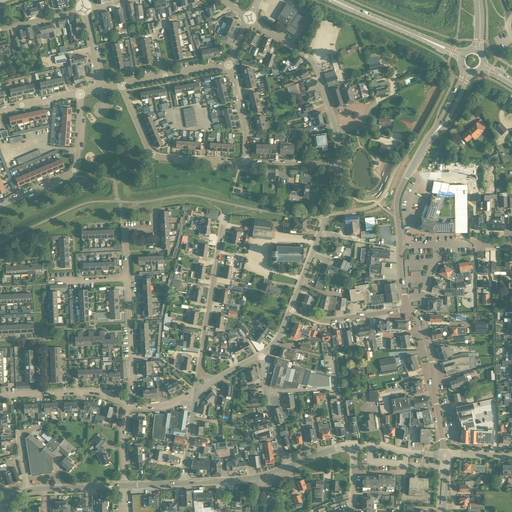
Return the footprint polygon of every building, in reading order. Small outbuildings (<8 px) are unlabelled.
[(56,9),(68,6),(66,0),(55,0),(54,0),(56,9)] [(161,11),(159,0),(154,1),(155,9),(158,9),(158,10),(157,10),(158,14),(162,14),(161,11)] [(189,0),(190,3),(188,3),(189,9),(196,8),(195,3),(197,2),(197,0),(189,0)] [(44,6),(43,2),(37,4),(38,8),(30,10),(31,16),(38,14),(38,15),(44,13),(42,6),(44,6)] [(133,13),(134,13),(134,7),(133,3),(127,4),(129,18),(127,18),(127,23),(130,22),(130,23),(135,22),(133,13)] [(306,16),(297,11),(298,10),(287,3),(277,19),(287,25),(284,29),(294,35),(306,16)] [(205,18),(212,16),(213,16),(212,11),(214,10),(212,4),(205,6),(205,7),(199,8),(200,12),(203,11),(205,18)] [(134,7),(134,13),(135,17),(136,17),(136,23),(140,22),(139,16),(143,16),(141,5),(134,7)] [(154,19),(156,19),(153,8),(145,10),(147,19),(154,17),(154,19)] [(123,9),(113,11),(116,27),(126,24),(123,9)] [(99,31),(104,30),(112,28),(109,12),(100,14),(102,25),(98,26),(99,31)] [(186,27),(188,26),(185,16),(180,18),(181,21),(184,20),(186,27)] [(226,24),(235,27),(237,22),(229,18),(226,24)] [(79,28),(81,27),(79,19),(73,20),(74,29),(73,29),(74,33),(79,31),(79,28)] [(232,33),(235,27),(226,24),(223,22),(221,28),(222,28),(224,29),(232,32),(232,33)] [(155,28),(154,23),(146,24),(148,34),(151,33),(150,29),(155,28)] [(49,39),(47,33),(46,26),(39,28),(41,34),(44,33),(45,39),(49,39)] [(23,29),(24,31),(22,31),(22,30),(18,31),(20,40),(25,39),(25,38),(26,38),(26,40),(34,38),(31,27),(23,29)] [(230,38),(232,33),(232,32),(224,29),(222,28),(220,34),(230,38)] [(253,45),(259,36),(252,32),(247,42),(253,45)] [(265,55),(271,39),(264,37),(259,52),(265,55)] [(7,40),(2,41),(6,55),(11,53),(7,40)] [(362,46),(359,47),(358,43),(337,51),(339,56),(341,55),(342,57),(355,52),(355,50),(358,49),(360,53),(364,52),(362,46)] [(200,51),(201,50),(201,53),(202,56),(202,59),(208,58),(207,49),(206,47),(206,46),(200,47),(200,49),(200,50),(200,51)] [(214,57),(213,48),(210,49),(209,46),(206,47),(207,49),(208,58),(214,57)] [(259,49),(251,46),(248,53),(256,57),(259,49)] [(220,47),(219,47),(213,48),(214,57),(220,56),(220,54),(222,53),(221,53),(220,47)] [(67,62),(68,67),(74,66),(74,63),(85,61),(84,56),(77,57),(77,55),(73,56),(72,54),(65,55),(54,57),(56,65),(67,62)] [(265,66),(270,68),(275,55),(270,54),(265,66)] [(296,69),(297,67),(300,64),(301,65),(303,62),(303,61),(302,60),(296,56),(292,63),(291,62),(288,66),(285,64),(280,70),(284,73),(287,68),(288,69),(288,70),(289,70),(296,69)] [(367,58),(369,65),(379,63),(378,56),(367,58)] [(379,63),(369,65),(370,72),(381,69),(379,63)] [(85,75),(83,65),(83,64),(74,66),(68,67),(69,77),(66,78),(67,85),(74,83),(74,84),(83,82),(82,76),(85,75)] [(251,68),(243,70),(244,76),(252,74),(255,74),(255,73),(254,69),(251,69),(251,68)] [(292,77),(294,80),(300,76),(302,79),(308,75),(305,69),(301,71),(299,69),(293,72),(295,75),(292,77)] [(339,88),(338,83),(334,71),(324,74),(328,87),(329,91),(339,88)] [(244,76),(246,82),(254,80),(256,80),(255,74),(252,74),(244,76)] [(223,79),(216,80),(213,81),(214,87),(217,86),(217,87),(224,85),(223,79)] [(254,80),(246,82),(247,89),(256,87),(254,80)] [(290,97),(292,97),(301,94),(302,96),(305,95),(307,103),(318,100),(315,91),(319,89),(316,80),(305,84),(299,86),(298,83),(294,85),(286,87),(290,97)] [(387,82),(377,84),(376,80),(374,80),(371,81),(372,85),(374,95),(389,92),(387,82)] [(343,82),(338,83),(339,88),(329,91),(334,108),(354,102),(349,82),(343,84),(343,82)] [(250,101),(259,99),(257,92),(249,95),(250,101)] [(250,101),(252,107),(260,105),(259,99),(250,101)] [(311,104),(307,105),(306,101),(304,101),(300,103),(302,109),(305,108),(306,112),(313,110),(311,104)] [(260,105),(252,107),(254,113),(262,111),(260,105)] [(183,109),(186,128),(196,126),(193,107),(183,109)] [(314,120),(322,119),(321,112),(309,115),(310,118),(314,117),(314,120)] [(147,125),(153,122),(150,116),(144,119),(147,125)] [(255,118),(256,125),(265,123),(265,122),(263,116),(255,118)] [(412,124),(413,120),(397,117),(396,120),(394,120),(379,119),(378,125),(393,127),(393,130),(410,134),(412,124)] [(324,125),(322,119),(314,120),(315,124),(311,125),(312,128),(316,127),(324,125)] [(474,140),(479,136),(481,138),(487,133),(483,132),(482,131),(486,128),(479,120),(461,136),(466,142),(472,137),(474,140)] [(265,123),(256,125),(258,131),(266,129),(270,128),(269,121),(265,122),(265,123)] [(147,125),(149,130),(155,128),(153,122),(147,125)] [(494,128),(501,135),(507,130),(500,123),(494,128)] [(155,128),(149,130),(152,136),(158,133),(155,128)] [(154,142),(160,139),(158,133),(152,136),(154,142)] [(322,151),(327,150),(326,146),(327,146),(325,134),(314,135),(316,148),(322,147),(322,151)] [(160,139),(154,142),(157,148),(163,145),(160,139)] [(381,154),(387,156),(391,147),(385,145),(385,146),(381,144),(378,152),(382,153),(381,154)] [(489,161),(498,156),(495,151),(486,155),(489,161)] [(61,159),(55,162),(59,170),(64,167),(61,159)] [(50,164),(53,172),(59,170),(55,162),(50,164)] [(44,167),(47,174),(53,172),(50,164),(44,167)] [(44,167),(38,169),(42,177),(47,174),(44,167)] [(42,177),(38,169),(33,171),(36,179),(42,177)] [(27,174),(30,182),(36,179),(33,171),(27,174)] [(21,176),(25,184),(30,182),(27,174),(21,176)] [(19,187),(25,184),(21,176),(15,179),(19,187)] [(449,184),(433,181),(417,229),(425,231),(432,234),(467,233),(467,184),(449,185),(449,184)] [(307,197),(309,185),(300,184),(300,186),(290,185),(289,191),(300,192),(299,196),(307,197)] [(232,192),(236,193),(235,196),(238,196),(238,194),(240,194),(241,190),(233,188),(232,192)] [(489,230),(490,230),(491,232),(493,232),(494,230),(496,230),(497,224),(497,216),(500,216),(500,213),(494,213),(494,220),(493,220),(492,223),(489,223),(489,230)] [(346,236),(360,234),(358,216),(344,217),(344,219),(346,236)] [(473,230),(481,230),(482,223),(481,223),(481,217),(475,217),(475,223),(474,223),(473,230)] [(204,226),(210,227),(211,219),(205,218),(205,220),(201,219),(200,223),(204,223),(204,226)] [(366,231),(360,232),(361,238),(376,236),(374,218),(365,219),(366,231)] [(305,231),(306,220),(294,219),(293,230),(305,231)] [(271,240),(272,231),(270,231),(271,222),(254,220),(252,237),(271,240)] [(208,235),(210,227),(204,226),(204,228),(200,228),(199,232),(203,232),(203,234),(208,235)] [(337,256),(342,246),(333,242),(329,253),(337,256)] [(271,251),(271,256),(271,258),(269,258),(269,266),(276,267),(277,261),(303,261),(303,258),(305,257),(305,252),(303,250),(303,247),(302,247),(302,244),(297,244),(297,247),(276,246),(270,245),(270,250),(271,250),(271,251)] [(366,257),(375,258),(389,259),(390,251),(377,250),(377,246),(374,246),(374,245),(367,245),(367,249),(366,257)] [(338,262),(349,267),(350,263),(347,262),(339,258),(338,262)] [(114,262),(108,262),(108,270),(115,270),(115,267),(118,266),(117,259),(114,259),(114,262)] [(366,260),(366,261),(366,265),(368,265),(367,272),(365,272),(364,278),(365,278),(364,283),(372,282),(372,279),(373,279),(373,278),(380,278),(381,262),(366,260)] [(347,271),(349,267),(338,262),(336,266),(344,270),(347,271)] [(460,274),(463,274),(464,276),(469,275),(469,274),(472,273),(470,262),(458,264),(458,265),(457,265),(458,269),(459,269),(460,274)] [(491,272),(506,272),(509,272),(509,263),(504,263),(504,267),(496,267),(496,263),(491,262),(491,272)] [(38,264),(34,264),(35,274),(42,273),(42,270),(46,270),(46,265),(42,265),(42,264),(38,265),(38,264)] [(321,273),(327,275),(330,276),(331,272),(328,271),(329,270),(330,271),(330,269),(333,270),(333,271),(337,272),(338,269),(331,266),(325,264),(321,273)] [(452,271),(443,266),(441,270),(440,270),(438,273),(439,274),(438,276),(438,277),(441,278),(449,280),(453,281),(455,282),(456,280),(456,278),(454,277),(453,278),(451,277),(452,275),(450,274),(452,271)] [(263,285),(266,287),(265,291),(278,296),(281,289),(271,285),(271,284),(272,280),(264,279),(263,285)] [(456,292),(456,289),(455,283),(455,282),(453,281),(449,280),(450,290),(444,290),(446,282),(435,279),(431,293),(443,296),(456,296),(456,292)] [(321,290),(324,284),(316,281),(314,288),(321,290)] [(369,293),(368,284),(354,286),(354,289),(349,290),(351,302),(363,300),(364,303),(371,302),(369,293)] [(314,302),(315,299),(312,298),(312,297),(306,295),(303,302),(309,304),(310,301),(314,302)] [(330,297),(323,295),(319,308),(327,310),(328,305),(329,298),(330,297)] [(436,313),(445,313),(449,313),(449,296),(443,296),(443,300),(441,299),(442,299),(436,299),(436,300),(428,300),(427,311),(436,311),(436,313)] [(336,298),(330,298),(328,305),(329,305),(329,309),(344,311),(346,298),(336,297),(336,298)] [(266,315),(273,318),(277,307),(275,306),(277,302),(271,300),(271,301),(267,299),(262,313),(266,314),(266,315)] [(187,317),(197,319),(198,312),(195,312),(195,309),(192,309),(191,314),(188,313),(187,317)] [(172,315),(168,314),(165,313),(163,324),(169,325),(170,319),(171,320),(172,317),(172,315)] [(429,322),(437,322),(437,321),(441,321),(441,314),(437,314),(437,315),(434,315),(434,316),(429,315),(429,318),(428,319),(428,320),(429,321),(429,322)] [(388,333),(389,322),(389,321),(384,320),(381,320),(376,322),(377,329),(374,330),(374,331),(375,331),(375,333),(378,333),(388,333)] [(395,322),(389,322),(388,333),(398,333),(398,332),(398,321),(395,321),(395,322)] [(398,332),(398,333),(402,332),(402,330),(408,330),(408,325),(407,325),(407,321),(402,321),(398,321),(398,332)] [(475,333),(486,333),(486,321),(475,321),(475,333)] [(309,335),(315,338),(318,332),(311,329),(310,333),(302,329),(303,326),(295,323),(293,329),(301,332),(309,335)] [(260,331),(259,333),(263,336),(268,330),(264,326),(263,328),(259,325),(257,328),(260,331)] [(364,326),(365,337),(368,336),(369,340),(375,339),(374,331),(374,330),(371,331),(370,325),(364,326)] [(361,337),(365,337),(364,326),(357,327),(358,333),(355,333),(356,342),(362,341),(361,337)] [(440,332),(444,331),(444,332),(449,331),(449,327),(443,327),(444,328),(435,330),(430,331),(432,338),(436,337),(437,338),(441,337),(440,332)] [(511,328),(508,329),(508,331),(510,331),(511,335),(506,335),(503,335),(503,338),(506,338),(511,337),(511,328)] [(301,332),(293,329),(291,336),(298,338),(299,335),(301,336),(302,337),(308,339),(309,335),(301,332)] [(331,333),(333,341),(333,345),(341,344),(339,330),(333,331),(334,333),(331,333)] [(345,345),(352,344),(350,330),(343,332),(345,345)] [(185,334),(184,340),(187,340),(187,341),(193,341),(194,335),(192,335),(192,332),(184,331),(183,334),(185,334)] [(263,336),(259,333),(257,335),(254,332),(252,335),(255,338),(254,339),(258,343),(263,336)] [(330,342),(333,341),(331,333),(329,334),(329,333),(322,334),(323,340),(323,343),(327,342),(326,341),(330,340),(330,342)] [(511,337),(506,338),(503,338),(503,341),(506,341),(508,341),(508,348),(511,347),(511,337)] [(243,345),(240,346),(243,351),(250,347),(248,342),(246,343),(244,339),(241,341),(243,345)] [(388,339),(388,349),(393,349),(393,346),(396,346),(396,341),(393,341),(393,339),(388,339)] [(243,351),(240,346),(238,347),(236,344),(233,345),(235,349),(233,350),(236,355),(243,351)] [(443,346),(437,348),(438,352),(437,352),(440,360),(453,355),(449,346),(443,348),(443,346)] [(219,358),(220,352),(217,352),(218,348),(214,347),(214,351),(212,351),(211,357),(219,358)] [(296,359),(298,354),(297,352),(294,351),(281,347),(279,357),(291,360),(292,359),(295,360),(296,359)] [(223,353),(220,352),(219,358),(228,359),(228,353),(226,353),(227,349),(223,349),(223,353)] [(184,363),(190,364),(191,358),(188,358),(189,355),(185,354),(184,358),(181,358),(181,363),(184,363)] [(502,364),(511,363),(511,354),(508,354),(508,361),(507,361),(502,361),(502,364)] [(409,364),(415,362),(413,355),(406,358),(407,358),(404,359),(405,363),(408,361),(409,364)] [(391,371),(391,373),(397,372),(396,369),(394,357),(379,360),(381,372),(391,370),(392,371),(391,371)] [(460,357),(452,359),(442,362),(444,371),(445,371),(446,375),(457,372),(457,373),(461,372),(461,371),(475,367),(475,357),(473,357),(460,357)] [(287,368),(289,361),(276,358),(274,365),(277,365),(287,368)] [(418,369),(415,362),(409,364),(410,369),(407,370),(408,372),(411,371),(418,369)] [(511,363),(502,364),(502,367),(508,367),(508,374),(511,373),(511,363)] [(287,368),(277,365),(272,387),(282,389),(297,389),(299,384),(312,387),(316,388),(331,388),(330,376),(316,372),(301,368),(293,366),(292,369),(287,368)] [(82,381),(84,381),(84,370),(78,370),(77,368),(75,368),(75,374),(78,374),(78,379),(82,379),(82,381)] [(180,378),(172,369),(170,371),(172,373),(179,379),(180,378)] [(245,371),(248,382),(257,379),(254,369),(245,371)] [(468,382),(466,376),(473,374),(472,370),(462,372),(463,376),(456,378),(457,380),(449,382),(451,389),(459,386),(459,385),(466,383),(468,382)] [(173,379),(170,381),(175,391),(181,388),(177,380),(174,382),(173,379)] [(175,391),(170,381),(168,382),(169,384),(166,386),(169,394),(175,391)] [(413,391),(413,388),(412,382),(410,382),(404,383),(405,390),(411,389),(411,391),(413,391)] [(233,385),(225,384),(223,396),(232,397),(233,385)] [(413,388),(413,391),(414,394),(424,392),(423,386),(413,388)] [(216,395),(213,391),(210,394),(204,400),(201,404),(200,414),(209,416),(211,407),(206,405),(216,395)] [(252,405),(260,403),(258,396),(259,396),(258,391),(248,393),(250,400),(251,400),(252,405)] [(313,394),(314,404),(320,403),(319,399),(324,398),(323,392),(313,394)] [(377,392),(369,393),(370,402),(379,401),(378,394),(377,394),(377,392)] [(459,393),(453,395),(455,402),(460,401),(461,403),(466,402),(464,393),(459,394),(459,393)] [(286,408),(295,407),(293,395),(284,396),(286,408)] [(224,406),(226,398),(219,397),(218,405),(224,406)] [(400,400),(390,402),(392,413),(402,411),(402,410),(410,409),(410,410),(414,409),(414,408),(429,405),(427,397),(412,400),(411,397),(406,398),(400,399),(400,400)] [(77,402),(70,402),(71,413),(77,413),(77,416),(80,415),(80,411),(77,411),(77,402)] [(48,415),(51,414),(50,403),(44,403),(44,409),(41,409),(41,413),(41,417),(45,417),(45,415),(48,415)] [(50,403),(51,414),(54,414),(53,411),(57,411),(57,416),(61,416),(61,412),(61,408),(57,408),(57,403),(50,403)] [(472,404),(455,407),(457,415),(458,415),(459,421),(460,421),(461,426),(463,426),(464,430),(461,430),(461,443),(477,444),(476,441),(493,443),(493,430),(487,430),(487,431),(475,431),(470,410),(473,409),(472,404)] [(100,412),(100,413),(98,419),(103,420),(104,417),(107,418),(107,417),(110,418),(113,408),(109,407),(110,407),(105,406),(104,413),(100,412)] [(281,407),(272,410),(274,419),(275,419),(276,424),(282,423),(281,419),(283,418),(282,414),(283,414),(281,407)] [(174,428),(184,429),(187,411),(181,410),(180,412),(171,411),(170,413),(164,412),(163,415),(157,414),(157,415),(154,414),(153,428),(152,438),(164,441),(165,433),(166,427),(169,427),(174,428)] [(417,429),(420,429),(424,429),(424,424),(431,422),(428,410),(421,411),(416,412),(409,414),(409,426),(416,425),(417,429)] [(253,416),(248,417),(244,418),(246,424),(247,424),(255,422),(264,420),(263,413),(258,414),(253,415),(253,416)] [(138,416),(136,416),(136,419),(135,419),(135,422),(133,422),(133,426),(142,427),(143,420),(144,420),(145,417),(145,414),(138,414),(138,416)] [(371,430),(371,429),(375,429),(373,414),(364,415),(365,421),(361,421),(363,431),(371,430)] [(265,421),(253,424),(254,430),(267,427),(265,421)] [(202,435),(203,427),(207,428),(207,422),(202,422),(201,427),(196,426),(195,434),(202,435)] [(341,428),(340,422),(339,422),(334,423),(335,429),(336,429),(337,436),(345,435),(344,428),(341,428)] [(322,423),(318,424),(319,430),(318,431),(320,439),(321,439),(321,440),(325,440),(325,438),(324,438),(326,438),(327,438),(329,438),(329,437),(330,437),(328,424),(322,424),(322,423)] [(5,428),(5,425),(5,424),(0,424),(0,435),(1,436),(1,439),(10,438),(9,435),(3,435),(3,428),(5,428)] [(142,427),(133,426),(133,431),(134,431),(134,433),(135,434),(135,437),(136,437),(136,440),(144,440),(145,434),(141,434),(142,427)] [(184,429),(174,428),(173,434),(184,436),(185,430),(184,429)] [(263,429),(254,432),(256,437),(259,437),(260,441),(270,438),(268,431),(267,428),(263,429)] [(407,431),(399,429),(398,433),(400,433),(398,438),(406,440),(407,435),(406,435),(407,431)] [(50,461),(50,460),(59,450),(66,457),(70,452),(72,453),(76,449),(66,441),(60,436),(56,440),(53,438),(45,446),(29,434),(26,438),(25,438),(26,441),(50,461)] [(282,435),(283,438),(281,439),(284,446),(289,444),(286,436),(286,437),(285,434),(282,435)] [(107,440),(101,435),(99,437),(96,435),(91,441),(95,443),(93,445),(97,449),(98,450),(101,448),(100,448),(107,440)] [(166,438),(166,441),(182,444),(184,438),(175,436),(174,439),(169,438),(169,439),(166,438)] [(430,436),(420,436),(419,443),(424,443),(424,444),(427,444),(427,443),(430,443),(430,436)] [(206,439),(200,438),(200,440),(195,439),(194,444),(194,446),(198,447),(199,445),(201,445),(202,442),(206,443),(206,439)] [(50,461),(26,441),(31,474),(52,471),(50,460),(50,461)] [(182,444),(166,441),(167,442),(166,446),(173,448),(172,449),(181,451),(182,444)] [(217,450),(226,449),(226,442),(216,443),(217,450)] [(264,442),(258,443),(259,446),(260,449),(265,449),(266,454),(262,454),(263,461),(265,461),(266,466),(273,465),(270,442),(264,443),(264,442)] [(133,450),(133,454),(142,454),(141,447),(143,447),(143,443),(134,443),(135,447),(133,447),(134,450),(133,450)] [(109,461),(106,453),(107,453),(104,447),(95,451),(96,454),(99,460),(101,460),(102,464),(103,464),(104,465),(109,463),(108,461),(109,461)] [(160,461),(162,451),(156,450),(154,460),(160,461)] [(254,452),(255,460),(251,461),(251,464),(253,464),(253,468),(259,467),(258,463),(260,463),(258,452),(254,452)] [(142,454),(133,454),(133,459),(134,459),(134,461),(135,461),(136,467),(142,467),(142,464),(144,464),(144,460),(142,460),(142,454)] [(211,466),(212,471),(211,471),(213,471),(213,473),(220,472),(219,459),(218,456),(212,455),(212,466),(211,466)] [(238,465),(237,455),(234,456),(234,457),(225,459),(225,463),(226,471),(239,469),(238,465)] [(177,464),(178,457),(168,456),(167,462),(177,464)] [(68,471),(73,465),(70,463),(71,462),(66,457),(59,464),(68,471)] [(192,460),(191,469),(208,470),(209,459),(204,459),(203,461),(192,460)] [(241,462),(240,459),(238,459),(239,469),(243,469),(243,470),(246,469),(245,469),(246,469),(245,462),(241,462)] [(20,480),(15,468),(9,470),(7,471),(5,467),(7,466),(6,463),(0,465),(1,468),(0,468),(0,471),(1,473),(5,485),(20,480)] [(470,464),(462,464),(462,472),(470,472),(471,472),(471,470),(479,470),(479,465),(475,465),(475,464),(470,464)] [(508,475),(508,466),(503,466),(503,472),(499,472),(499,479),(505,479),(505,475),(508,475)] [(165,467),(152,468),(152,476),(165,476),(165,467)] [(401,476),(401,486),(406,486),(406,489),(412,491),(415,494),(417,498),(417,502),(419,502),(432,503),(433,472),(425,472),(425,474),(417,474),(417,477),(401,476)] [(376,476),(362,476),(361,493),(369,493),(378,493),(394,494),(394,475),(376,475),(376,476)] [(296,482),(299,491),(305,489),(305,491),(311,489),(309,483),(305,484),(303,479),(296,482)] [(323,481),(315,481),(315,487),(314,487),(314,489),(314,497),(315,497),(315,500),(322,500),(322,497),(322,489),(320,489),(320,488),(323,488),(323,481)] [(459,492),(467,492),(470,492),(470,488),(467,488),(467,486),(472,486),(472,481),(465,481),(465,485),(459,485),(459,492)] [(213,511),(213,507),(207,507),(207,508),(202,509),(202,501),(214,501),(214,497),(212,497),(212,493),(211,493),(211,492),(207,492),(206,492),(206,493),(202,493),(202,490),(193,491),(194,508),(194,511),(213,511)] [(194,508),(193,491),(190,491),(182,491),(183,506),(179,507),(179,511),(182,511),(183,506),(191,506),(191,508),(194,508)] [(236,507),(236,501),(240,501),(240,493),(233,493),(233,501),(232,501),(232,507),(236,507)] [(360,503),(374,504),(374,500),(375,500),(378,498),(378,493),(369,493),(369,497),(361,497),(361,498),(360,498),(360,503)] [(147,497),(147,494),(146,494),(146,495),(132,495),(132,499),(132,511),(151,511),(151,506),(158,506),(158,496),(147,497)] [(299,495),(293,497),(295,504),(301,502),(299,495)] [(467,497),(459,497),(459,504),(461,504),(461,506),(466,506),(466,504),(467,504),(467,497)] [(107,498),(96,499),(96,506),(98,506),(97,511),(103,511),(106,511),(106,506),(107,506),(107,498)] [(79,500),(75,500),(75,508),(83,507),(83,510),(86,510),(86,500),(82,500),(79,500)] [(63,502),(56,502),(56,505),(52,506),(52,511),(58,511),(59,509),(67,509),(67,501),(66,502),(66,501),(63,501),(63,502)] [(171,511),(176,511),(176,503),(171,504),(171,503),(168,503),(168,504),(163,504),(163,511),(168,511),(172,511),(171,511)] [(374,510),(374,504),(360,503),(360,509),(361,509),(361,510),(366,510),(366,511),(375,511),(375,510),(374,510)]
